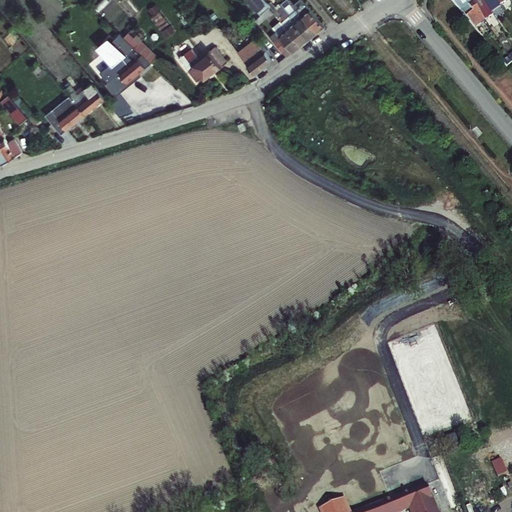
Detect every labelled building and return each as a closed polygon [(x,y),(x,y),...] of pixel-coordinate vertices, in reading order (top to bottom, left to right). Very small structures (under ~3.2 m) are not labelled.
[(248,0),(260,14),(267,7),(261,0),(248,0)] [(271,0),(268,3),(269,5),(269,6),(275,13),(281,20),(302,45),(310,40),(281,5),(277,8),(271,0)] [(282,0),(280,2),(281,5),(310,40),(319,33),(294,3),(292,0),(282,0)] [(297,0),(294,3),(319,33),(328,27),(304,0),(297,0)] [(453,0),(476,28),(489,20),(483,12),(475,0),(453,0)] [(491,7),(485,0),(475,0),(483,12),(491,7)] [(501,4),(498,0),(485,0),(491,7),(494,5),(497,9),(502,6),(501,4)] [(275,13),(269,6),(267,7),(260,14),(254,18),(260,26),(275,13)] [(302,45),(281,20),(272,27),(276,31),(269,37),(286,57),(302,45)] [(387,30),(394,39),(405,31),(399,22),(387,30)] [(130,29),(124,35),(142,54),(151,63),(152,63),(158,57),(146,46),(130,29)] [(407,31),(389,43),(397,56),(416,43),(407,31)] [(257,34),(238,49),(255,72),(272,58),(265,49),(268,47),(257,34)] [(123,69),(120,71),(127,81),(151,63),(142,54),(135,60),(110,35),(98,45),(114,64),(117,61),(123,69)] [(135,48),(126,39),(122,43),(131,52),(135,48)] [(52,44),(59,47),(58,48),(64,57),(69,53),(61,42),(60,42),(55,40),(52,44)] [(225,55),(214,42),(198,56),(193,50),(186,56),(191,62),(187,66),(194,75),(198,72),(201,76),(225,55)] [(36,55),(30,60),(40,72),(42,70),(58,90),(62,86),(59,83),(51,73),(40,60),(36,55)] [(45,56),(40,60),(51,73),(56,69),(45,56)] [(40,72),(30,60),(26,63),(36,75),(40,72)] [(67,77),(58,67),(56,69),(51,73),(59,83),(67,77)] [(104,98),(91,81),(84,87),(89,93),(97,103),(104,98)] [(68,83),(63,87),(70,96),(72,98),(77,93),(68,83)] [(4,91),(0,94),(0,102),(16,121),(24,114),(8,95),(4,91)] [(12,91),(8,95),(24,114),(30,121),(35,117),(12,91)] [(77,104),(84,113),(97,103),(89,93),(77,104)] [(84,113),(77,104),(72,98),(70,96),(63,101),(60,104),(50,111),(48,109),(47,109),(64,129),(84,113)] [(64,129),(47,109),(44,112),(59,132),(64,129)] [(0,129),(0,156),(1,158),(22,147),(15,134),(7,139),(0,129)] [(355,511),(354,511),(351,503),(350,500),(327,510),(327,511),(440,511),(438,511),(434,511),(429,498),(437,494),(431,481),(360,510),(355,511)] [(356,501),(351,503),(354,511),(355,511),(360,510),(356,501)]
